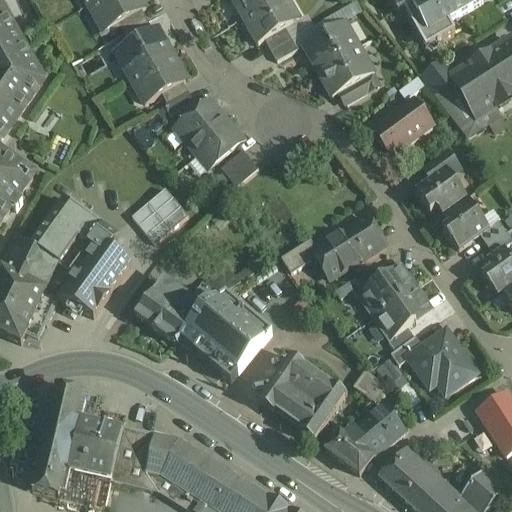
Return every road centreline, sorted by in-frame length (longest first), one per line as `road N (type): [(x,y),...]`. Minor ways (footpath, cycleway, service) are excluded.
road 1 (residential): [(508,368),(335,143),(284,124),(227,84),(171,0)]
road 2 (secondary): [(0,394),(56,369),(120,367),(344,511)]
